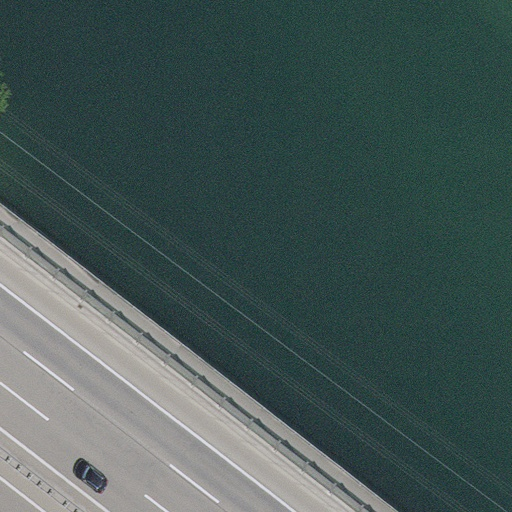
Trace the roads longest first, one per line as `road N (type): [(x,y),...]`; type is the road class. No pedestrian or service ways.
road 1 (track): [(0,215),(381,511)]
road 2 (motorway): [(202,511),(0,355)]
